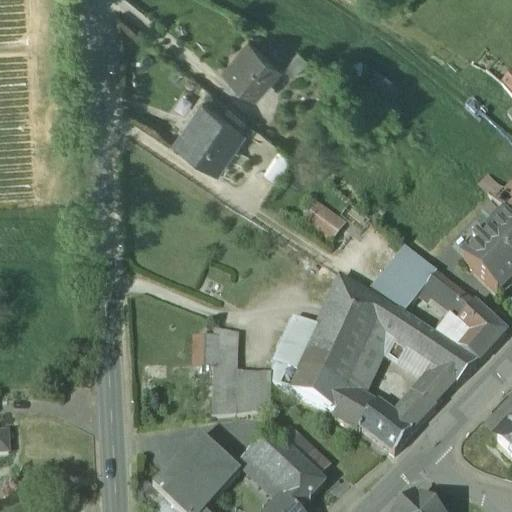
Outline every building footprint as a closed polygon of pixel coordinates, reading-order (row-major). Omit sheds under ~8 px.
[(279,68),(247,42),(222,73),(253,99),(279,68)] [(298,53),(283,70),(292,77),(306,60),(298,53)] [(511,78),(501,88),(511,102),(511,78)] [(241,132),(201,105),(174,145),(214,172),(241,132)] [(279,153),(264,176),(274,182),(289,159),(279,153)] [(511,186),(492,206),(504,219),(505,220),(511,226),(511,186)] [(299,223),(332,247),(347,226),(314,202),(299,223)] [(511,226),(505,220),(479,246),(475,242),(469,248),(474,252),(462,263),(495,297),(511,279),(511,226)] [(435,277),(405,253),(369,297),(401,318),(411,308),(424,292),(435,277)] [(472,308),(435,277),(424,292),(461,321),(472,308)] [(315,335),(308,349),(356,371),(373,335),(380,339),(395,317),(339,282),(315,335)] [(461,321),(455,327),(448,321),(435,339),(454,353),(476,368),(505,338),(472,308),(461,321)] [(436,344),(395,317),(380,339),(420,366),(436,344)] [(315,335),(295,326),(289,340),(308,349),(315,335)] [(232,339),(212,334),(210,422),(234,420),(233,385),(232,339)] [(289,340),(276,368),(296,377),(308,349),(289,340)] [(475,370),(436,343),(436,344),(420,366),(434,376),(453,389),(455,391),(475,370)] [(356,371),(308,349),(296,377),(343,400),(356,371)] [(296,377),(276,368),(267,387),(268,387),(333,418),(331,422),(335,425),(349,403),(343,400),(296,377)] [(453,389),(434,376),(423,389),(440,402),(453,389)] [(267,387),(233,385),(234,420),(267,416),(268,387),(267,387)] [(423,389),(393,423),(401,429),(411,436),(434,413),(432,411),(440,402),(423,389)] [(363,405),(352,398),(349,403),(335,425),(346,432),(363,405)] [(372,411),(363,405),(346,432),(355,437),(358,433),(393,459),(411,436),(401,429),(393,423),(392,424),(373,410),(372,411)] [(511,419),(495,437),(496,442),(511,457),(511,419)] [(329,471),(290,434),(278,447),(317,484),(329,471)] [(278,447),(268,437),(243,463),(284,503),(281,506),(288,511),(301,511),(323,490),(317,484),(278,447)] [(198,441),(151,492),(162,503),(171,511),(206,511),(238,479),(198,441)] [(150,492),(135,479),(136,511),(142,511),(142,499),(150,492)] [(154,495),(146,503),(153,511),(162,503),(154,495)] [(153,511),(152,511),(171,511),(162,503),(153,511)]
